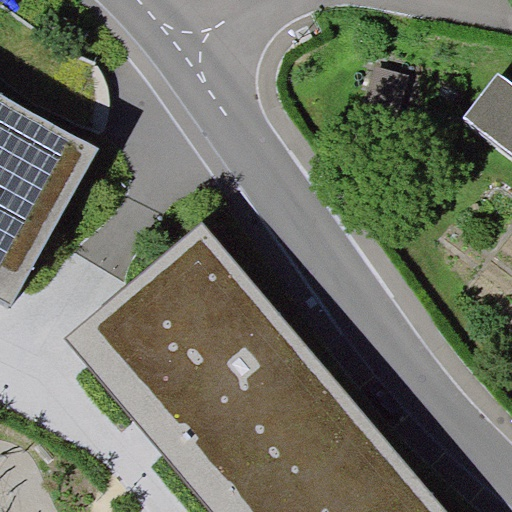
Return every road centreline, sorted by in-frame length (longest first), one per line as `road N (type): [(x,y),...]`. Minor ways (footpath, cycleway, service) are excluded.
road 1 (residential): [(181,59),(369,321),(463,432),(511,474)]
road 2 (residential): [(288,0),(231,14),(181,59)]
